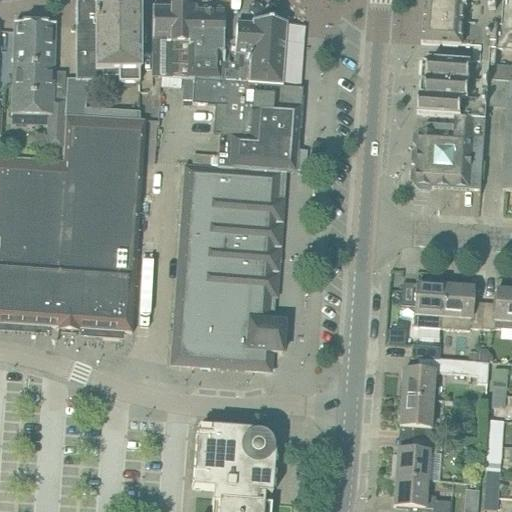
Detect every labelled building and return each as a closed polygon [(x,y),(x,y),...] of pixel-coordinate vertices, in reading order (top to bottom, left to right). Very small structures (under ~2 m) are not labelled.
[(95,3),(92,0),(78,0),(75,4),(76,55),(75,79),(74,79),(66,80),(66,101),(65,117),(85,118),(86,83),(102,83),(103,77),(109,77),(107,3),(95,3)] [(497,50),(500,0),(426,0),(424,45),(480,49),(480,54),(473,54),(473,55),(496,56),(497,50)] [(511,0),(500,0),(497,50),(511,51),(511,0)] [(140,2),(107,3),(109,77),(117,77),(118,83),(140,82),(140,22),(140,2)] [(153,6),(152,6),(154,78),(180,80),(183,7),(172,7),(172,8),(153,7),(153,6)] [(180,80),(192,81),(224,83),(224,63),(224,52),(223,52),(224,12),(220,12),(219,9),(205,9),(203,11),(195,11),(195,7),(183,7),(180,80)] [(224,83),(227,83),(282,87),(287,23),(252,21),(252,26),(236,25),(234,63),(224,63),(224,83)] [(47,148),(63,148),(65,117),(65,75),(53,75),(54,45),(55,25),(14,24),(11,116),(48,117),(47,148)] [(489,81),(491,81),(511,82),(511,67),(423,61),(419,116),(456,119),(456,120),(486,123),(486,120),(487,120),(489,81)] [(227,83),(224,83),(192,81),(191,105),(225,107),(227,83)] [(511,82),(491,81),(489,107),(508,109),(504,171),(503,191),(511,191),(511,82)] [(302,89),(282,87),(227,83),(225,107),(224,127),(299,132),(302,89)] [(65,117),(63,148),(62,164),(0,159),(0,316),(48,319),(47,329),(56,329),(56,331),(79,332),(79,331),(83,331),(83,322),(94,323),(124,325),(123,334),(131,334),(145,122),(85,118),(65,117)] [(481,192),(486,123),(456,120),(455,127),(426,125),(414,135),(413,144),(417,148),(416,169),(412,172),(411,181),(420,191),(429,192),(433,188),(481,192)] [(217,157),(216,169),(284,174),(296,175),(299,132),(224,127),(224,135),(219,134),(217,157)] [(185,167),(183,192),(282,199),(284,174),(216,169),(185,167)] [(183,192),(181,217),(281,224),(283,200),(282,200),(282,199),(183,192)] [(181,217),(180,242),(279,249),(281,224),(181,217)] [(278,273),(279,249),(180,242),(178,267),(278,273)] [(278,273),(178,267),(174,317),(284,324),(273,323),(275,299),(276,299),(278,273)] [(413,328),(441,331),(444,287),(416,285),(413,328)] [(469,330),(482,331),(483,305),(471,304),(472,289),(444,287),(441,331),(469,333),(469,330)] [(483,305),(482,331),(494,332),(494,330),(511,331),(511,292),(496,291),(495,305),(483,305)] [(174,317),(172,341),(171,366),(270,373),(272,354),(282,354),(284,324),(174,317)] [(387,331),(386,345),(396,345),(396,332),(387,331)] [(410,360),(418,361),(438,362),(439,348),(411,346),(410,360)] [(468,354),(468,364),(478,364),(479,355),(468,354)] [(403,371),(401,400),(433,403),(435,375),(444,376),(477,378),(476,385),(486,385),(488,365),(478,365),(467,364),(445,362),(438,362),(418,361),(417,372),(403,371)] [(492,383),(491,396),(505,397),(505,384),(492,383)] [(504,410),(505,397),(491,396),(490,409),(504,410)] [(412,428),(411,441),(439,443),(440,430),(431,429),(433,403),(401,400),(399,428),(412,428)] [(270,511),(271,505),(271,496),(275,454),(264,453),(263,448),(260,445),(256,444),(257,433),(211,430),(210,437),(197,436),(198,435),(196,434),(192,490),(219,492),(217,511),(270,511)] [(489,434),(488,447),(501,448),(502,435),(489,434)] [(438,455),(439,443),(411,441),(410,452),(397,451),(395,479),(428,481),(438,482),(440,455),(438,455)] [(500,461),(501,448),(488,447),(487,460),(500,461)] [(461,476),(461,481),(464,484),(477,485),(478,473),(466,473),(461,476)] [(486,473),(484,499),(498,500),(500,474),(486,473)] [(427,497),(428,481),(395,479),(393,507),(406,508),(405,511),(450,511),(451,503),(435,502),(435,498),(427,497)] [(497,511),(498,500),(484,499),(483,511),(497,511)]
